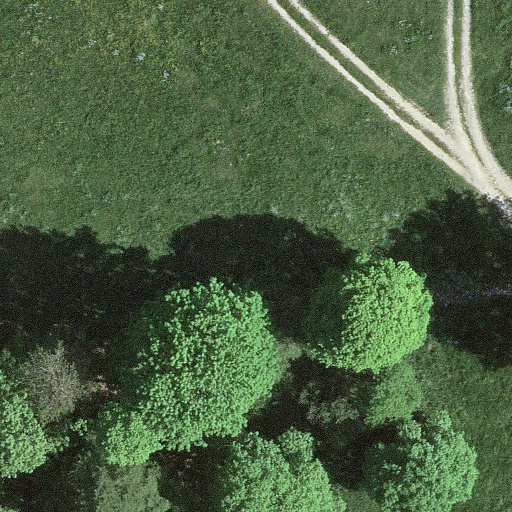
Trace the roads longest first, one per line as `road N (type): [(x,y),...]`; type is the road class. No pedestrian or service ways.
road 1 (track): [(486,177),(334,63),(274,0)]
road 2 (track): [(459,0),(464,149),(511,196)]
